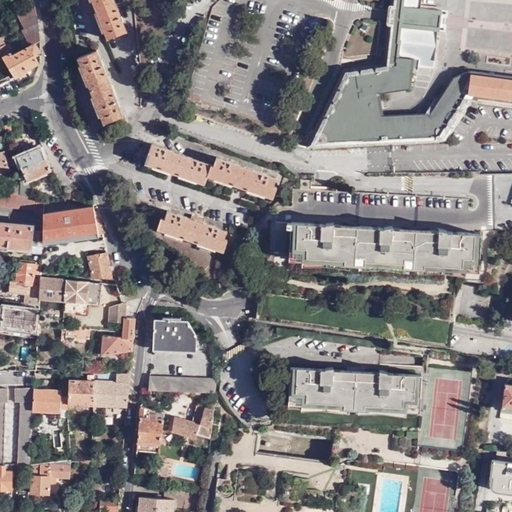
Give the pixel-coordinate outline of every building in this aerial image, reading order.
[(88,0),(90,4),(92,3),(94,8),(97,14),(95,15),(103,34),(105,33),(108,41),(128,33),(114,0),(88,0)] [(511,101),(511,0),(386,0),(386,1),(382,1),(381,14),(380,20),(384,21),(379,61),(338,67),(304,140),(385,137),(437,135),(464,95),(511,101)] [(0,54),(13,78),(38,63),(39,63),(35,55),(39,53),(34,43),(40,40),(38,31),(34,7),(15,14),(22,29),(20,30),(29,45),(11,55),(9,51),(8,52),(0,38),(0,54)] [(97,49),(76,58),(79,67),(78,68),(86,89),(88,88),(90,93),(93,99),(91,100),(99,119),(100,118),(103,125),(124,117),(97,49)] [(28,179),(52,169),(51,166),(42,145),(17,156),(21,167),(19,168),(23,178),(22,179),(24,187),(24,195),(32,196),(34,197),(28,179)] [(152,145),(145,166),(171,175),(205,186),(207,179),(211,165),(152,145)] [(11,167),(17,166),(14,157),(8,159),(5,151),(0,152),(0,174),(12,170),(11,167)] [(211,165),(207,179),(238,189),(272,200),(280,177),(214,156),(211,165)] [(16,194),(24,195),(24,187),(17,186),(16,194)] [(41,217),(42,214),(42,206),(43,201),(34,197),(32,196),(24,195),(16,194),(0,192),(0,207),(35,211),(34,213),(41,217)] [(98,234),(102,233),(98,209),(94,210),(93,205),(42,214),(41,217),(40,239),(97,228),(98,234)] [(223,250),(227,238),(224,237),(227,230),(202,221),(203,219),(197,217),(191,215),(190,218),(166,210),(163,217),(160,216),(156,227),(223,250)] [(0,249),(29,253),(31,244),(37,245),(39,231),(32,230),(33,225),(17,223),(17,221),(10,221),(9,222),(0,220),(0,249)] [(460,270),(468,270),(481,271),(483,233),(445,231),(387,227),(320,223),(292,221),(289,258),(301,258),(307,259),(307,255),(342,257),(342,261),(349,262),(357,263),(364,263),(364,259),(405,261),(405,265),(411,266),(418,266),(425,267),(425,263),(461,266),(460,270)] [(67,239),(98,234),(97,228),(40,239),(40,245),(67,239)] [(92,275),(112,277),(106,251),(88,254),(92,275)] [(307,259),(301,258),(300,264),(348,267),(349,262),(342,261),(342,257),(307,255),(307,259)] [(411,271),(411,266),(405,265),(405,261),(364,259),(364,263),(357,263),(357,267),(411,271)] [(36,265),(15,263),(14,282),(8,282),(6,293),(28,296),(28,287),(31,287),(31,277),(35,277),(36,265)] [(467,275),(468,270),(460,270),(461,266),(425,263),(425,267),(418,266),(418,271),(467,275)] [(62,300),(63,280),(57,280),(57,274),(45,273),(44,279),(38,279),(37,299),(62,300)] [(98,302),(99,282),(63,280),(62,300),(61,311),(83,312),(83,302),(98,302)] [(132,337),(134,317),(127,316),(128,304),(127,304),(126,302),(121,302),(109,306),(108,321),(123,322),(122,336),(132,337)] [(0,322),(0,324),(36,329),(37,305),(31,304),(18,303),(18,306),(3,305),(0,322)] [(153,318),(152,345),(195,347),(195,334),(187,320),(153,318)] [(77,337),(77,341),(89,342),(90,328),(66,327),(66,337),(77,337)] [(131,349),(132,337),(122,336),(103,335),(101,355),(131,349)] [(288,404),(302,405),(309,405),(310,401),(343,404),(343,408),(350,408),(358,409),(365,409),(366,405),(400,407),(400,411),(406,411),(422,412),(424,377),(384,374),(320,369),(291,367),(288,404)] [(119,381),(96,381),(94,405),(127,406),(129,374),(120,374),(119,381)] [(148,375),(147,389),(200,391),(214,392),(216,377),(148,375)] [(93,381),(74,380),(73,391),(73,395),(72,403),(94,405),(96,381),(96,376),(93,376),(93,381)] [(499,418),(511,419),(511,384),(505,383),(499,418)] [(32,389),(33,387),(14,387),(14,402),(18,402),(15,464),(19,464),(29,465),(29,456),(31,411),(32,389)] [(44,390),(32,389),(31,411),(62,411),(62,407),(72,407),(72,403),(73,395),(68,395),(68,391),(53,391),(53,387),(44,387),(44,390)] [(175,417),(171,431),(196,437),(197,433),(210,435),(214,405),(216,392),(214,392),(200,391),(197,405),(196,404),(193,421),(175,417)] [(309,405),(302,405),(302,409),(350,412),(350,408),(343,408),(343,404),(310,401),(309,405)] [(140,405),(135,449),(158,452),(159,443),(160,433),(163,413),(140,405)] [(406,416),(406,411),(400,411),(400,407),(366,405),(365,409),(358,409),(358,412),(406,416)] [(355,466),(271,455),(268,437),(269,432),(241,437),(240,449),(249,447),(248,441),(254,442),(251,464),(270,466),(273,482),(276,481),(277,474),(291,471),(310,474),(355,466)] [(160,433),(159,443),(164,444),(164,442),(167,443),(168,434),(160,433)] [(511,487),(511,450),(495,448),(490,475),(492,475),(491,482),(492,485),(493,488),(496,489),(499,488),(501,487),(502,486),(511,487)] [(54,473),(68,473),(69,458),(29,456),(29,465),(28,472),(31,472),(30,488),(47,489),(48,479),(53,479),(54,473)] [(156,462),(154,474),(165,476),(167,463),(156,462)] [(19,464),(15,464),(2,464),(0,463),(0,487),(18,488),(19,464)] [(171,511),(172,499),(139,497),(137,511),(171,511)] [(118,510),(118,500),(101,499),(101,509),(118,510)]
